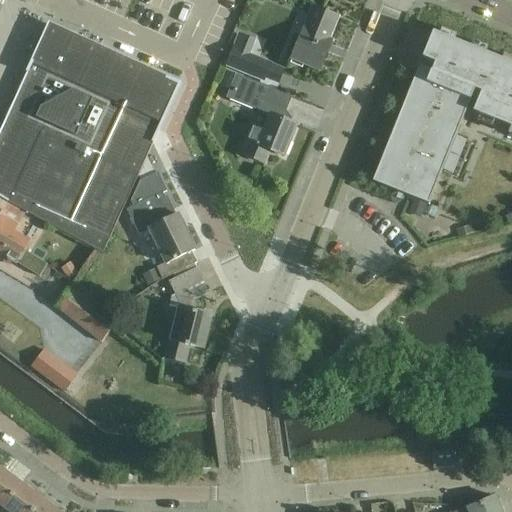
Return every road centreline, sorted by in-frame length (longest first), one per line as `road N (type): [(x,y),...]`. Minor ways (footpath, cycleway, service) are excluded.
road 1 (residential): [(276,298),(398,0)]
road 2 (residential): [(0,421),(109,492),(262,495)]
road 3 (residential): [(511,494),(497,485),(262,495)]
road 4 (residential): [(262,495),(249,371),(276,298)]
road 5 (residential): [(276,298),(243,284),(173,137)]
